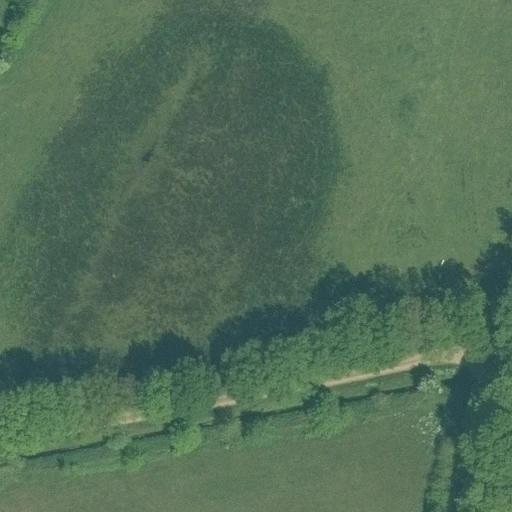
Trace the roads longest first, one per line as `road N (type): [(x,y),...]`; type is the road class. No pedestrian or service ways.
road 1 (track): [(0,436),(477,352)]
road 2 (track): [(477,352),(482,394),(466,511)]
